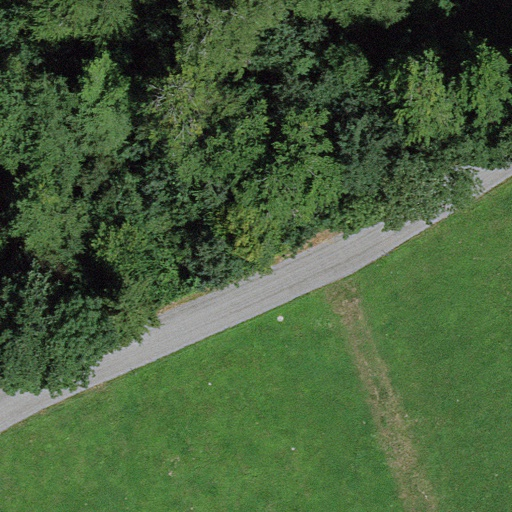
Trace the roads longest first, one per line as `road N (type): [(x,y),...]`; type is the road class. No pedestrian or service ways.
road 1 (unclassified): [(0,420),(511,150)]
road 2 (track): [(409,511),(319,245)]
